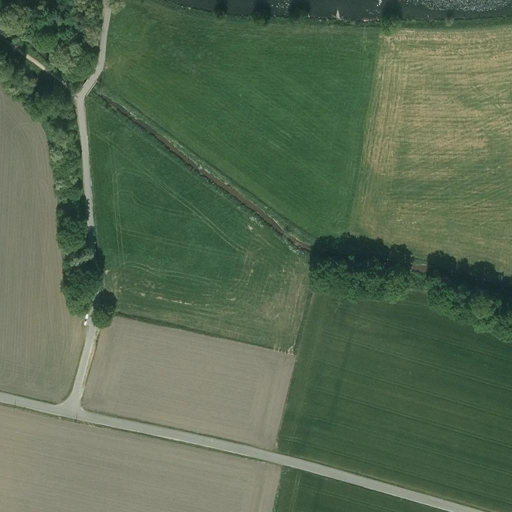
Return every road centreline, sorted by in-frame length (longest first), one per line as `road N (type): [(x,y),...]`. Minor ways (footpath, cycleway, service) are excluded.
road 1 (unclassified): [(463,511),(69,412)]
road 2 (unclassified): [(80,99),(95,310),(69,412)]
